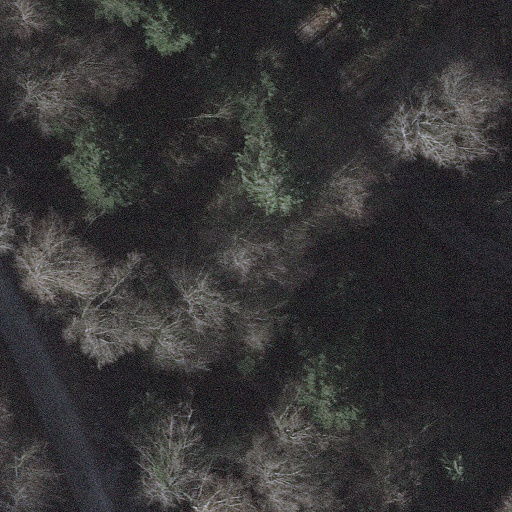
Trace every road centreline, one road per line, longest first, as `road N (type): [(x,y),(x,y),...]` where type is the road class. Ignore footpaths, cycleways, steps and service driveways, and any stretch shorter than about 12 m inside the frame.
road 1 (track): [(285,0),(424,178),(511,254)]
road 2 (track): [(0,281),(111,511)]
